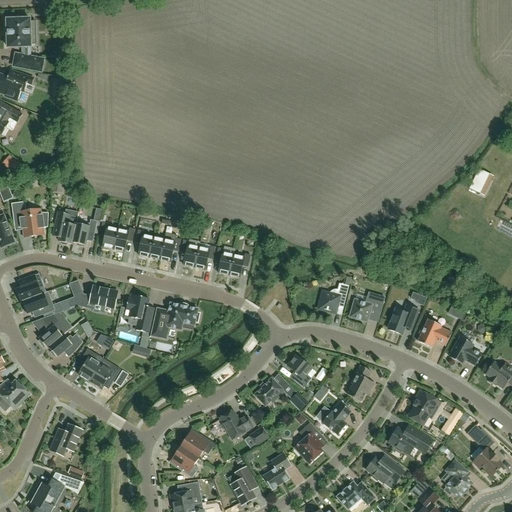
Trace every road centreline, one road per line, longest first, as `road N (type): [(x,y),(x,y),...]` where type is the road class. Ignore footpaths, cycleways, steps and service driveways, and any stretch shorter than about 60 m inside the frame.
road 1 (residential): [(0,272),(45,259),(231,300),(263,318),(280,340)]
road 2 (residential): [(269,511),(350,448),(404,360)]
road 3 (residential): [(280,340),(231,387),(170,418),(149,441)]
road 4 (residential): [(404,360),(319,333),(280,340)]
road 5 (residential): [(511,429),(404,360)]
